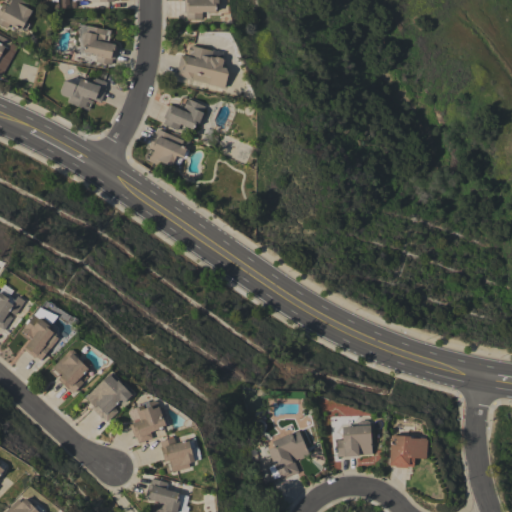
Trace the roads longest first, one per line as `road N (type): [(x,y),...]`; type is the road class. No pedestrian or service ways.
road 1 (primary): [(482,378),(372,343),(318,315),(103,170)]
road 2 (residential): [(147,0),(147,59),(103,170)]
road 3 (residential): [(0,379),(74,448),(111,470)]
road 4 (residential): [(486,511),(475,473),(482,378)]
